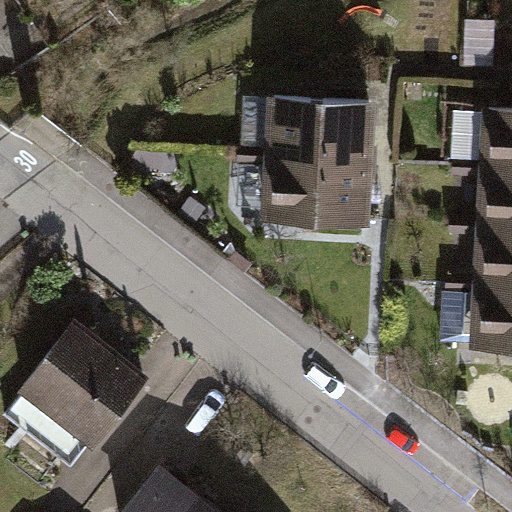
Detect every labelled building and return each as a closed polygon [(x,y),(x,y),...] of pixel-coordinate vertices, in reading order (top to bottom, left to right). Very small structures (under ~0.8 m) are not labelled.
[(113,0),(25,0),(57,44),(115,3),(113,0)] [(269,97),(265,156),(367,163),(371,104),(269,97)] [(511,112),(493,111),(489,170),(511,171),(511,112)] [(265,156),(261,215),(363,221),(367,163),(265,156)] [(511,171),(489,170),(486,228),(511,230),(511,171)] [(511,230),(486,228),(482,287),(511,289),(511,230)] [(511,289),(482,287),(478,346),(511,348),(511,289)] [(11,405),(81,461),(143,382),(72,327),(11,405)] [(208,511),(149,467),(114,511),(208,511)]
